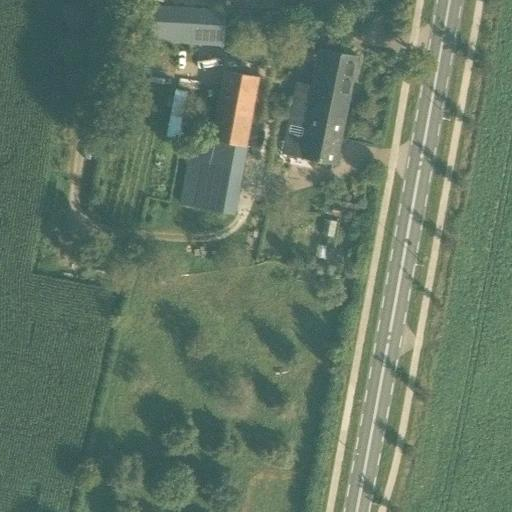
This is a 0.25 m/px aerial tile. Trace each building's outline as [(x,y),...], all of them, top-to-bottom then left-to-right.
[(146,40),(222,43),(223,7),(148,4),(146,40)] [(313,103),(311,112),(344,119),(357,56),(323,50),(312,103),(313,103)] [(212,140),(216,141),(245,146),(258,77),(225,71),(212,140)] [(174,88),(165,136),(177,138),(186,91),(174,88)] [(313,103),(312,103),(293,99),(288,124),(307,128),(301,158),(335,165),(342,131),(344,119),(311,112),(313,103)] [(242,166),(245,146),(216,141),(212,160),(242,166)]
